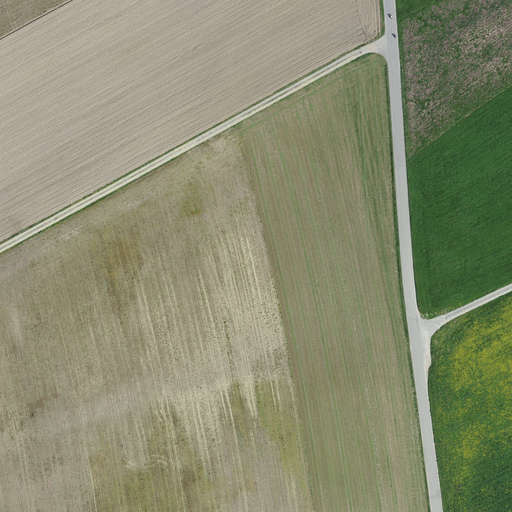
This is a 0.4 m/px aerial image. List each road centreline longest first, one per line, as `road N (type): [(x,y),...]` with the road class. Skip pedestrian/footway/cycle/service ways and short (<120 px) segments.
road 1 (tertiary): [(389,0),(399,175),(437,511)]
road 2 (track): [(391,42),(359,52),(0,249)]
road 3 (track): [(416,353),(240,371),(0,448)]
